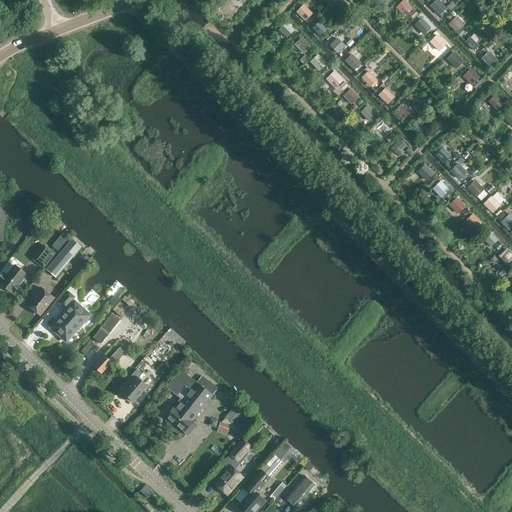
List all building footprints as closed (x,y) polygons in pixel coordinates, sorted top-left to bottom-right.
[(312,8),(304,0),(297,0),(292,6),(303,17),(312,8)] [(405,0),(402,0),(396,7),(406,16),(409,13),(414,18),(419,13),(405,0)] [(436,0),(431,5),(440,15),(448,7),(440,0),(436,0)] [(318,13),(311,21),(320,30),(328,23),(318,13)] [(454,13),(446,21),(454,30),(463,21),(454,13)] [(430,25),(422,15),(414,22),(422,32),(430,25)] [(295,29),(285,18),(277,26),(286,37),(295,29)] [(466,41),(473,48),(481,40),(474,33),(466,41)] [(338,53),(346,45),(338,37),(330,45),(338,53)] [(297,45),(305,52),(311,45),(303,38),(297,45)] [(484,43),(477,50),(485,59),(493,53),(484,43)] [(450,44),(442,53),(452,62),(460,54),(450,44)] [(351,50),(344,57),(356,67),(362,59),(351,50)] [(329,61),(319,51),(312,57),(321,68),(329,61)] [(472,67),(463,75),(473,86),(482,77),(472,67)] [(362,76),(371,86),(379,79),(370,69),(362,76)] [(383,82),(376,89),(385,99),(393,92),(383,82)] [(359,94),(349,84),(342,91),(353,101),(359,94)] [(503,99),(493,89),(485,97),(495,107),(503,99)] [(402,103),(395,110),(404,120),(411,112),(402,103)] [(377,115),(368,106),(361,113),(370,122),(377,115)] [(407,122),(417,130),(423,123),(413,114),(407,122)] [(392,127),(383,118),(376,126),(385,134),(392,127)] [(399,156),(410,146),(402,137),(390,147),(399,156)] [(441,141),(434,148),(441,155),(448,148),(441,141)] [(455,154),(448,162),(456,170),(464,162),(455,154)] [(434,169),(423,158),(415,167),(425,177),(434,169)] [(442,197),(451,189),(442,180),(433,188),(442,197)] [(476,180),(468,188),(480,201),(489,193),(476,180)] [(492,212),(506,199),(498,190),(484,202),(492,212)] [(464,200),(455,191),(447,200),(457,208),(464,200)] [(511,220),(511,214),(506,208),(498,215),(507,225),(511,220)] [(472,213),(462,223),(472,232),(482,222),(472,213)] [(499,235),(488,225),(480,233),(491,243),(499,235)] [(60,248),(69,237),(63,232),(54,243),(60,248)] [(56,278),(80,248),(71,240),(46,270),(56,278)] [(43,268),(54,253),(45,246),(34,260),(43,268)] [(23,282),(28,276),(15,266),(7,276),(3,273),(0,277),(0,282),(1,283),(1,284),(12,293),(13,292),(14,293),(19,286),(18,285),(22,281),(23,282)] [(40,315),(54,298),(41,288),(27,305),(40,315)] [(69,292),(58,303),(65,309),(75,297),(69,292)] [(66,342),(90,315),(74,301),(50,328),(66,342)] [(101,344),(120,320),(112,313),(101,328),(93,338),(101,344)] [(163,344),(171,335),(168,332),(160,341),(163,344)] [(153,365),(169,348),(163,344),(160,341),(145,358),(153,365)] [(104,355),(93,366),(101,374),(112,362),(113,363),(120,354),(117,351),(110,360),(104,355)] [(147,386),(138,379),(142,374),(137,369),(124,385),(127,388),(123,393),(133,402),(147,386)] [(184,431),(213,395),(218,388),(202,376),(197,383),(180,369),(166,387),(180,399),(178,402),(188,410),(176,425),(184,431)] [(255,419),(238,401),(234,405),(252,422),(255,419)] [(176,425),(188,410),(178,402),(166,417),(176,425)] [(228,432),(230,425),(220,422),(218,429),(228,432)] [(256,435),(262,427),(257,423),(251,431),(256,435)] [(238,462),(251,447),(243,439),(229,454),(238,462)] [(275,453),(281,458),(292,446),(287,441),(275,453)] [(257,493),(270,478),(268,476),(282,461),(274,455),(245,488),(250,493),(237,508),(239,509),(239,511),(255,511),(266,501),(257,493)] [(227,495),(243,477),(231,466),(215,484),(216,485),(216,488),(220,491),(222,491),(227,495)] [(140,492),(148,498),(153,492),(146,485),(140,492)]
